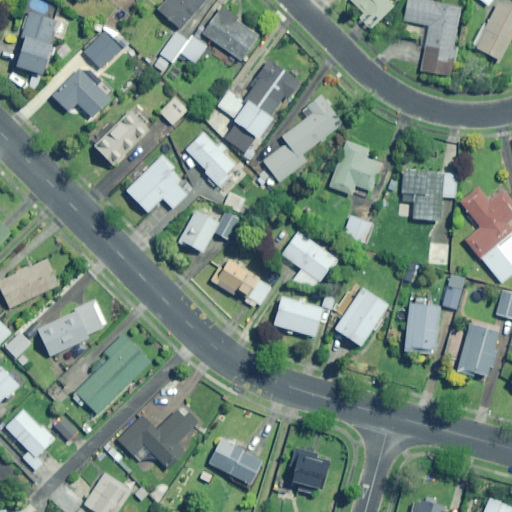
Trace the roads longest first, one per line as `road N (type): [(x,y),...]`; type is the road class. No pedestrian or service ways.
road 1 (residential): [(390,416),(272,380),(213,346),(0,131)]
road 2 (residential): [(511,107),(453,110),(411,100),(364,71),(293,0)]
road 3 (residential): [(511,448),(390,416)]
